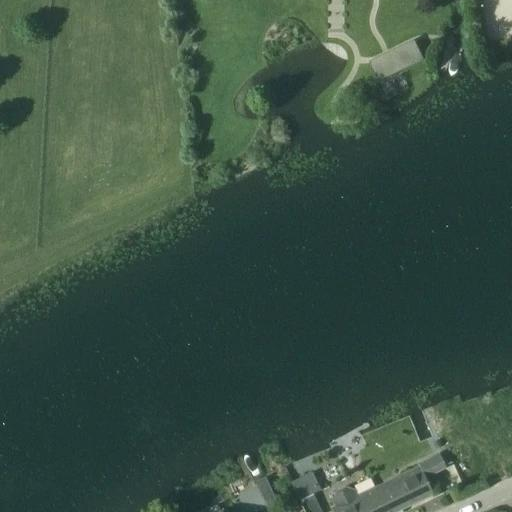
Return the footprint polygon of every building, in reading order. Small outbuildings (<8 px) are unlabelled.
[(422,60),(413,42),(391,53),(400,71),(422,60)] [(489,435),(471,443),(487,476),(511,464),(511,411),(484,425),(489,435)] [(331,502),(335,508),(332,509),(333,511),(396,511),(433,495),(424,477),(446,467),(439,454),(418,465),(419,468),(359,497),(356,490),(346,487),(335,492),(331,502)] [(274,496),(264,500),(267,507),(277,503),(274,496)] [(314,498),(304,502),(308,511),(315,511),(320,510),(314,498)]
